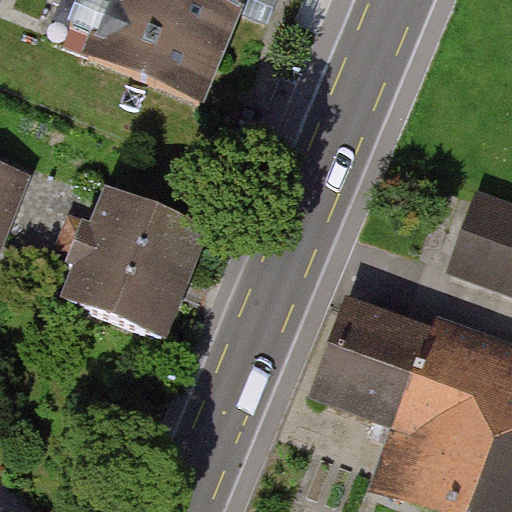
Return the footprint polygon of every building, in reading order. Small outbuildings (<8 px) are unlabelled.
[(203,107),(246,0),(117,0),(92,62),(203,107)] [(0,174),(0,237),(22,183),(0,174)] [(83,273),(70,307),(164,344),(206,239),(113,202),(98,239),(86,234),(73,268),(83,273)] [(511,217),(483,207),(458,275),(511,294),(511,217)] [(511,511),(511,373),(348,313),(317,398),(417,435),(395,495),(441,511),(511,511)]
